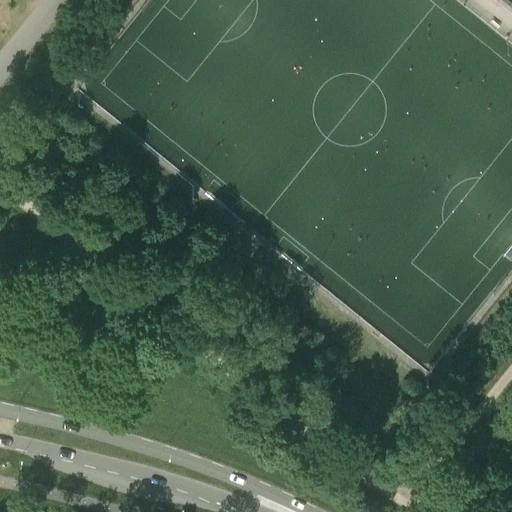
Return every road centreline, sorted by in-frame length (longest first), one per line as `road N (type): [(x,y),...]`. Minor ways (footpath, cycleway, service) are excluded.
road 1 (primary): [(289,511),(245,479),(0,411)]
road 2 (primary): [(0,439),(275,511)]
